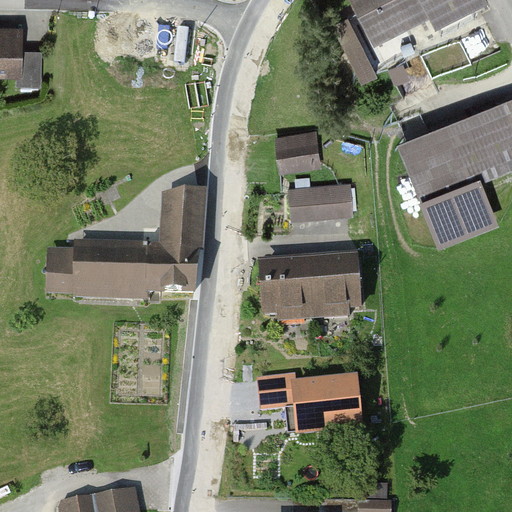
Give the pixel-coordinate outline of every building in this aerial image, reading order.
[(353,0),(376,43),(430,15),(436,25),(485,0),(353,0)] [(352,14),(336,22),(365,81),(380,74),(352,14)] [(23,24),(0,24),(0,76),(23,77),(23,24)] [(511,108),(409,149),(440,229),(488,210),(472,169),(511,153),(511,108)] [(317,131),(274,138),(280,173),(323,167),(317,131)] [(351,184),(290,189),(293,220),(353,215),(351,184)] [(50,266),(48,293),(149,296),(149,292),(195,292),(201,245),(205,193),(168,197),(165,251),(77,249),(76,266),(50,266)] [(359,259),(260,266),(264,316),(363,309),(359,259)] [(295,377),(260,381),(263,411),(298,407),(301,435),(361,429),(356,381),(296,388),(295,377)] [(137,511),(133,489),(62,503),(63,511),(137,511)]
